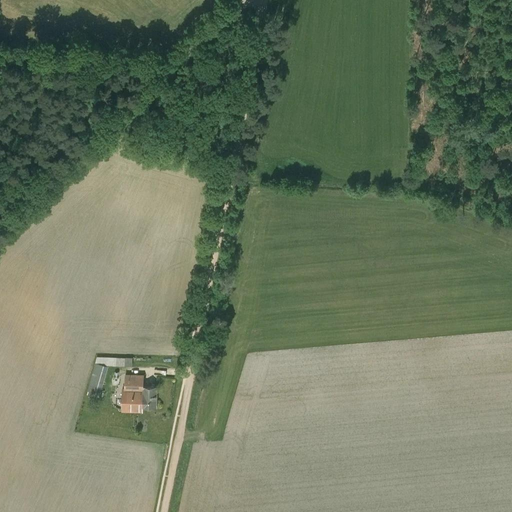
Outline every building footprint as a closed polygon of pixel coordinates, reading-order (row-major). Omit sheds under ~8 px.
[(185,144),(205,150),(207,140),(188,135),(185,144)] [(98,356),(95,365),(108,366),(108,365),(125,366),(125,358),(98,356)] [(95,365),(92,374),(106,375),(108,366),(95,365)] [(106,375),(92,374),(87,391),(100,395),(106,375)] [(139,398),(140,376),(126,375),(125,389),(123,389),(122,410),(138,411),(138,406),(138,397),(139,398)] [(144,376),(140,376),(139,398),(138,397),(138,406),(156,407),(157,386),(144,386),(144,376)]
